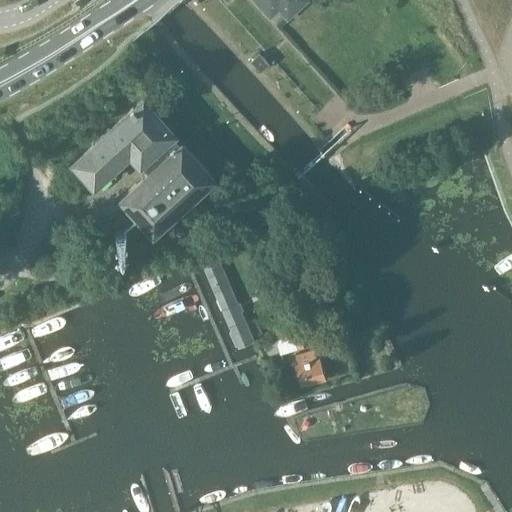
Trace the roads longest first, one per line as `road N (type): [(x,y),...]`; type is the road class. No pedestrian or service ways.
road 1 (primary): [(0,84),(130,0)]
road 2 (residential): [(0,279),(29,231),(34,167)]
